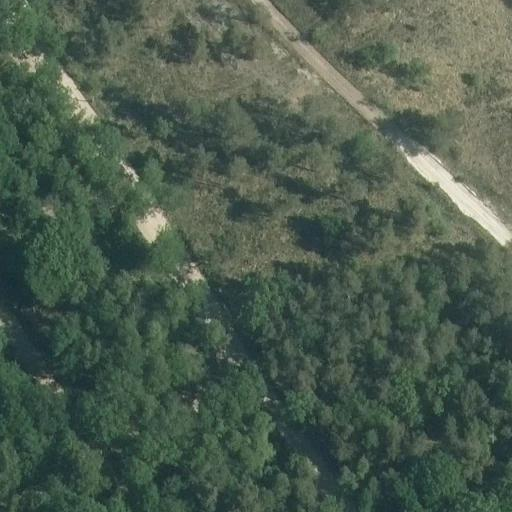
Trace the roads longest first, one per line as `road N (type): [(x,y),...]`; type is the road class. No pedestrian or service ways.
road 1 (track): [(345,511),(4,0)]
road 2 (track): [(258,0),(511,249)]
road 3 (track): [(17,511),(245,367)]
road 4 (track): [(130,511),(0,313)]
road 5 (track): [(0,235),(133,194)]
